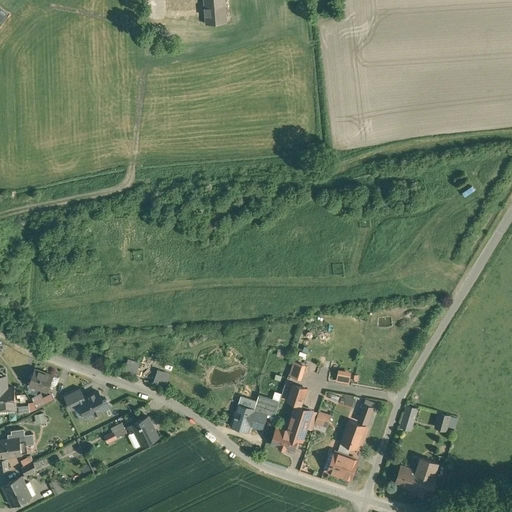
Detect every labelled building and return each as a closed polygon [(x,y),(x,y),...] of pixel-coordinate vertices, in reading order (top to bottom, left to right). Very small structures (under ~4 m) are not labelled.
[(179,0),(167,0),(169,19),(181,18),(179,0)] [(224,0),(204,0),(206,20),(207,24),(226,23),(225,9),(224,0)] [(206,20),(193,21),(194,33),(208,32),(207,24),(206,20)] [(53,375),(35,369),(29,384),(47,391),(53,375)] [(0,387),(0,405),(6,405),(6,408),(15,407),(14,386),(7,387),(0,387)] [(80,388),(64,396),(71,409),(81,404),(79,400),(84,398),(80,388)] [(103,400),(98,391),(84,398),(79,400),(81,404),(88,417),(110,406),(107,398),(103,400)] [(51,393),(43,397),(41,393),(32,397),(34,402),(37,408),(55,399),(51,393)] [(280,401),(260,395),(255,410),(267,414),(268,412),(276,414),(280,401)] [(29,405),(18,406),(19,413),(29,412),(37,408),(34,402),(28,403),(29,405)] [(255,410),(239,405),(232,427),(249,432),(251,425),(263,429),(267,414),(255,410)] [(288,429),(285,429),(285,430),(277,427),(271,444),(293,451),(297,438),(302,440),(306,427),(312,410),(296,405),(288,429)] [(312,410),(306,427),(312,429),(318,412),(312,410)] [(148,416),(128,426),(132,432),(135,430),(142,445),(158,437),(148,416)] [(374,426),(350,418),(341,445),(364,453),(374,426)] [(122,422),(111,427),(116,437),(127,432),(122,422)] [(24,428),(11,430),(12,433),(8,433),(9,438),(0,439),(0,456),(22,454),(21,445),(34,443),(33,432),(25,433),(24,428)] [(364,460),(335,450),(327,474),(355,483),(364,460)] [(30,455),(21,460),(24,466),(33,462),(30,455)] [(11,457),(0,459),(0,470),(13,469),(12,462),(11,457)] [(437,463),(421,458),(417,471),(402,466),(396,483),(417,490),(417,492),(418,489),(430,493),(429,496),(436,477),(433,476),(437,463)] [(24,466),(22,467),(25,475),(37,469),(33,462),(24,466)] [(21,475),(3,484),(13,505),(31,496),(29,496),(24,484),(25,484),(21,475)] [(62,477),(49,483),(55,495),(68,489),(62,477)]
